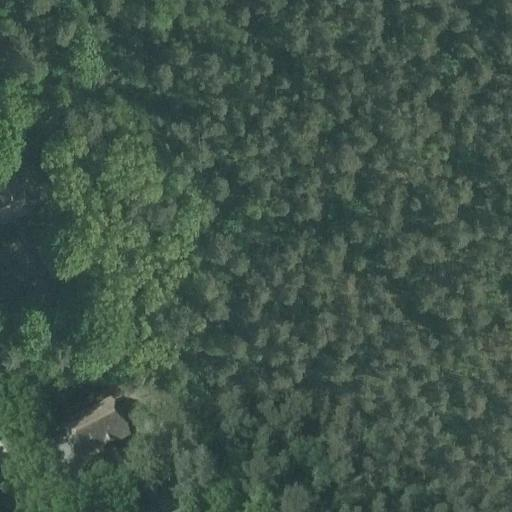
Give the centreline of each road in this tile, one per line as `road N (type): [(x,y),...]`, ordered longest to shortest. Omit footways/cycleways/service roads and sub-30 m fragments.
road 1 (track): [(229,511),(0,30)]
road 2 (track): [(478,0),(125,287)]
